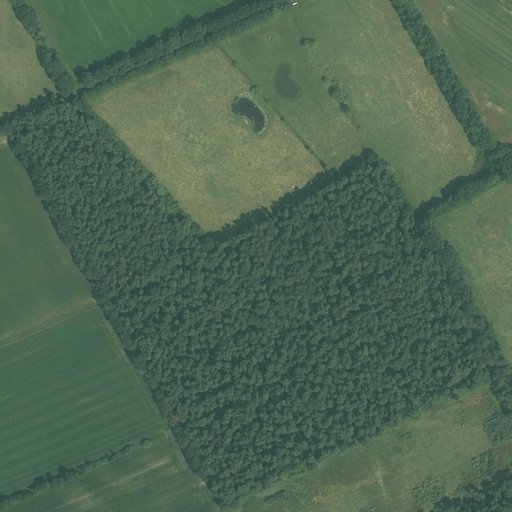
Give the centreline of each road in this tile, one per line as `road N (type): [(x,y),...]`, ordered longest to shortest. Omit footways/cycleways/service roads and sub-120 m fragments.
road 1 (track): [(74,99),(218,267),(321,466)]
road 2 (track): [(0,130),(290,7)]
